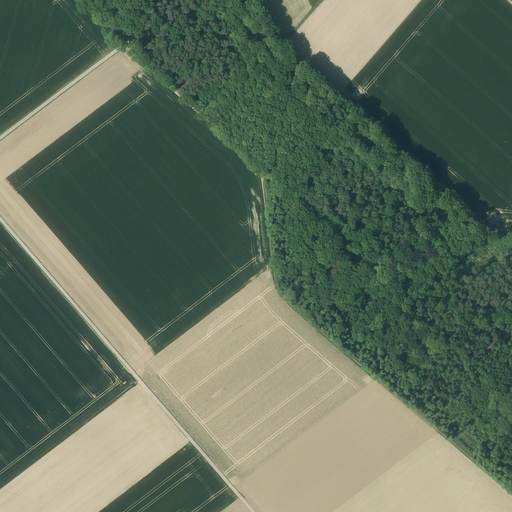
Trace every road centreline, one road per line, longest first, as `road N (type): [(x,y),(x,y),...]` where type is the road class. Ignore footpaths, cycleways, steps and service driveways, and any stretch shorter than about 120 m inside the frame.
road 1 (track): [(261,171),(277,294),(511,492)]
road 2 (track): [(0,219),(253,511)]
road 3 (track): [(511,232),(490,231),(279,43),(256,0)]
road 4 (track): [(261,171),(511,406)]
road 5 (track): [(149,0),(129,40),(0,138)]
road 6 (track): [(123,44),(261,171)]
